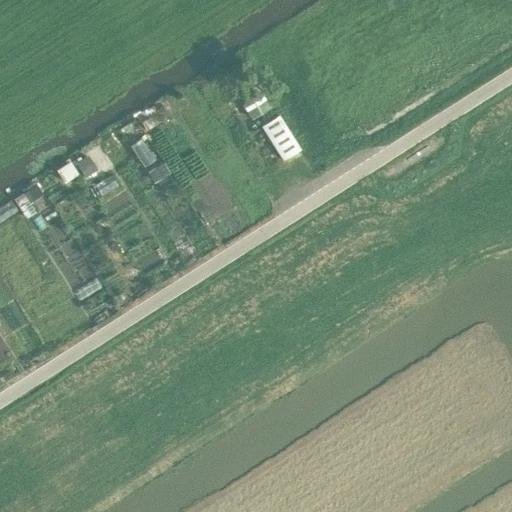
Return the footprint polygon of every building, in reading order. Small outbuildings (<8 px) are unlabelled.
[(260,93),(244,104),(253,119),(270,108),(260,93)] [(251,120),(245,112),(238,117),(243,125),(251,120)] [(278,115),(261,126),(283,160),(300,149),(278,115)] [(141,138),(130,146),(144,166),(155,159),(141,138)] [(79,155),(82,174),(98,171),(94,152),(79,155)] [(71,162),(57,171),(64,182),(77,173),(71,162)] [(163,163),(148,172),(154,182),(169,173),(163,163)] [(51,173),(40,180),(46,189),(56,182),(51,173)] [(208,204),(218,222),(265,194),(255,176),(208,204)] [(25,193),(31,202),(43,194),(37,185),(25,193)] [(24,193),(13,199),(18,207),(28,200),(24,193)] [(10,200),(0,206),(0,221),(17,210),(10,200)]
